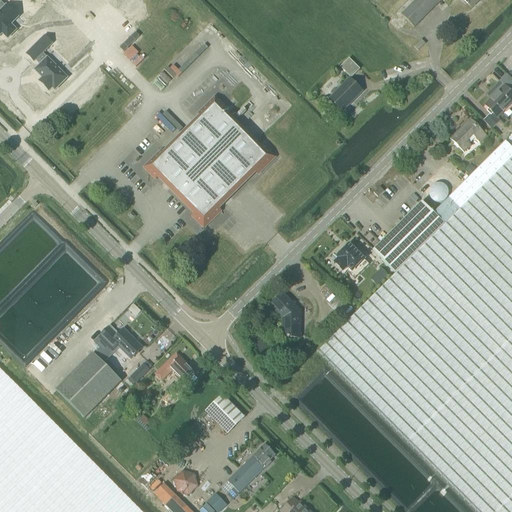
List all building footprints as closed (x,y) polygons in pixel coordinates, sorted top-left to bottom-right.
[(0,0),(0,34),(1,34),(7,39),(15,31),(10,25),(17,19),(5,7),(3,9),(0,6),(0,0)] [(416,0),(401,16),(406,20),(414,28),(442,0),(441,0),(416,0)] [(44,37),(26,55),(34,63),(35,61),(40,65),(40,66),(35,71),(42,78),(42,79),(39,82),(49,92),(52,89),(55,91),(62,84),(67,79),(42,54),(47,50),(52,44),(49,41),(44,37)] [(418,51),(425,44),(421,40),(413,47),(418,51)] [(359,70),(348,59),(340,67),(350,78),(359,70)] [(484,105),(483,105),(491,114),(483,121),(492,130),(500,121),(497,118),(496,117),(511,101),(511,81),(506,75),(500,81),(503,85),(503,86),(493,96),(493,97),(484,105)] [(361,92),(348,79),(329,99),(342,111),(343,110),(342,109),(353,98),(354,99),(361,92)] [(258,175),(275,158),(264,146),(261,149),(224,111),(227,109),(215,97),(198,114),(201,117),(163,154),(160,151),(143,168),(155,180),(158,177),(195,215),(192,217),(204,229),(221,212),(218,209),(256,172),(258,175)] [(479,143),(485,136),(469,120),(452,137),(454,140),(452,143),(463,154),(470,146),(466,143),(472,137),(479,143)] [(511,126),(501,137),(505,141),(506,140),(511,146),(511,126)] [(511,149),(504,142),(448,198),(459,209),(511,156),(511,149)] [(511,511),(511,156),(459,209),(448,198),(433,213),(421,201),(372,251),(395,274),(317,351),(477,511),(511,511)] [(464,170),(469,176),(475,170),(470,165),(464,170)] [(379,187),(373,193),(377,197),(383,191),(379,187)] [(334,263),(342,271),(343,272),(347,267),(352,272),(367,257),(357,247),(354,250),(349,245),(337,257),(339,259),(334,263)] [(381,269),(370,280),(377,287),(387,276),(381,269)] [(329,303),(327,304),(343,319),(352,309),(349,307),(348,307),(333,293),(326,300),(329,303)] [(300,339),(300,312),(283,294),(271,306),(283,319),(283,339),(300,339)] [(112,341),(131,360),(142,348),(123,330),(112,341)] [(122,382),(93,354),(57,392),(85,420),(122,382)] [(165,365),(155,375),(161,382),(172,372),(183,383),(194,372),(179,358),(176,354),(165,365)] [(0,511),(139,511),(0,371),(0,511)] [(177,388),(169,396),(174,401),(181,393),(177,388)] [(205,412),(227,435),(244,418),(222,395),(205,412)] [(143,416),(139,420),(147,427),(151,422),(143,416)] [(232,501),(240,494),(270,463),(269,462),(275,456),(264,445),(228,482),(221,489),(232,501)] [(183,472),(173,481),(177,494),(190,497),(199,488),(195,475),(183,472)] [(216,494),(207,503),(215,511),(220,511),(227,506),(216,494)] [(308,511),(293,498),(279,511),(308,511)] [(180,511),(182,511),(172,500),(166,506),(171,511),(180,511)]
